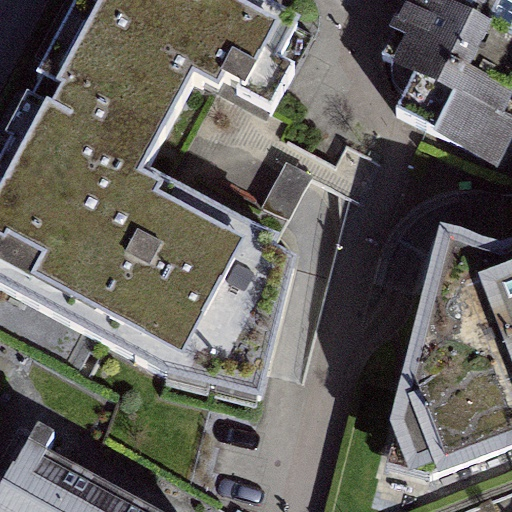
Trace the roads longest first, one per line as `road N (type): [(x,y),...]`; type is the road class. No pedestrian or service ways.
road 1 (residential): [(352,0),(356,73),(400,159),(309,511)]
road 2 (unknown): [(363,302),(511,223)]
